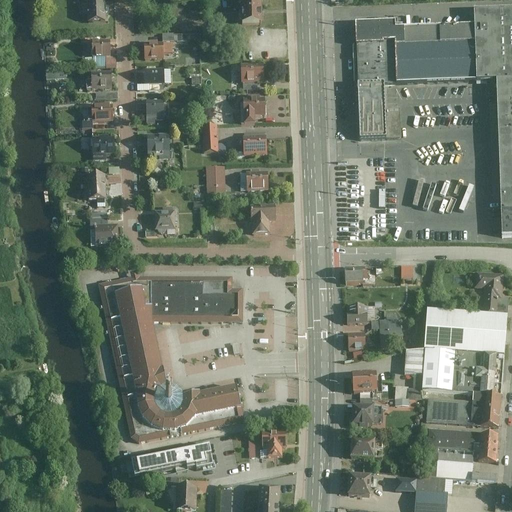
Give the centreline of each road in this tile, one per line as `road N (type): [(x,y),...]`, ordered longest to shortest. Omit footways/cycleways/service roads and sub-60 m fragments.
road 1 (residential): [(319,254),(154,255),(134,247),(123,0)]
road 2 (tertiary): [(319,254),(308,0)]
road 3 (tertiary): [(320,465),(319,254)]
road 4 (residential): [(511,257),(319,254)]
road 5 (residential): [(320,465),(214,484),(212,511)]
